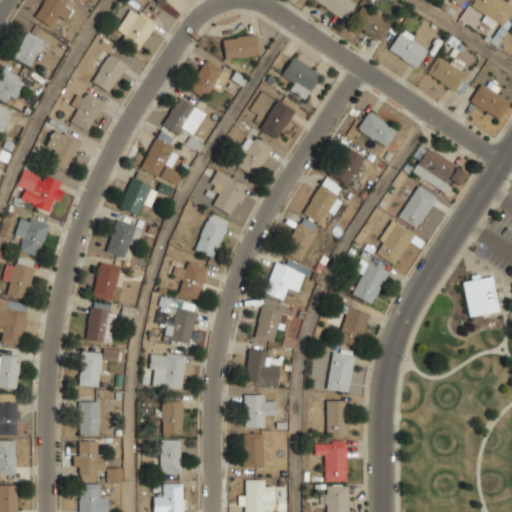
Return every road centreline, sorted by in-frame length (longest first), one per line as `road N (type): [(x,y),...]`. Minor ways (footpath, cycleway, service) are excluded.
road 1 (residential): [(220,0),(189,23),(128,119),(73,241),(48,388),(48,511)]
road 2 (residential): [(362,69),(279,191),(237,274),(214,389),(213,511)]
road 3 (tertiary): [(511,148),(392,341),(381,511)]
road 4 (residential): [(256,0),(504,161)]
